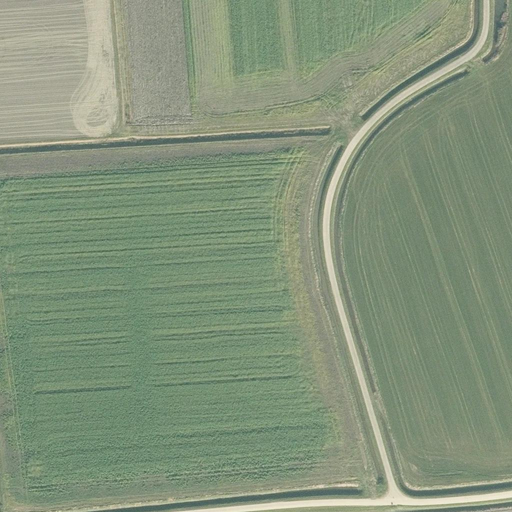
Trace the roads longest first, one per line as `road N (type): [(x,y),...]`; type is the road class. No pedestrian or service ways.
road 1 (unclassified): [(396,499),(332,277),(328,203),(349,147),(382,109),(477,48),(486,0)]
road 2 (unclassified): [(198,511),(396,499)]
